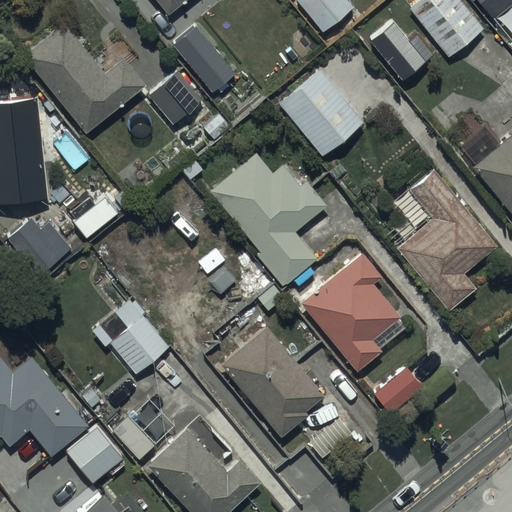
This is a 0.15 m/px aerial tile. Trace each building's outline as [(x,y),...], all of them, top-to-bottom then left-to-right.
[(174,0),(156,0),(163,9),(174,0)] [(349,0),(298,0),(320,27),(351,3),(349,0)] [(461,0),(412,0),(408,3),(446,52),(482,24),(461,0)] [(508,0),(478,0),(491,15),(508,0)] [(63,18),(22,50),(84,127),(143,80),(121,53),(103,67),(63,18)] [(216,55),(191,26),(170,44),(194,73),(205,86),(214,79),(204,66),(207,63),(211,69),(220,62),(215,56),(216,55)] [(317,63),(275,96),(318,150),(360,117),(317,63)] [(176,66),(146,91),(171,121),(201,95),(176,66)] [(34,91),(0,94),(0,197),(45,193),(34,91)] [(497,137),(469,160),(511,212),(511,109),(489,128),(497,137)] [(253,148),(208,185),(259,246),(254,250),(279,280),(313,253),(292,227),(324,201),(303,175),(296,181),(279,160),(269,168),(253,148)] [(494,240),(430,163),(405,184),(407,186),(392,198),(414,224),(394,240),(447,303),(474,281),(462,267),(494,240)] [(70,216),(81,232),(83,231),(84,233),(114,209),(101,192),(93,197),(88,191),(68,208),(73,214),(70,216)] [(81,232),(70,216),(68,217),(64,211),(51,222),(67,243),(81,232)] [(67,243),(51,222),(42,229),(30,214),(5,234),(35,272),(68,246),(66,244),(67,243)] [(379,272),(359,246),(299,296),(354,364),(378,344),(370,334),(397,312),(371,279),(379,272)] [(166,342),(140,310),(108,337),(135,369),(166,342)] [(262,320),(217,357),(278,431),(304,409),(303,407),(321,392),(262,320)] [(0,433),(6,441),(27,425),(48,452),(86,421),(29,351),(9,367),(0,355),(0,433)] [(421,382),(404,362),(372,389),(389,409),(421,382)] [(325,398),(293,422),(319,454),(350,429),(325,398)] [(125,411),(109,425),(137,455),(152,441),(125,411)] [(99,418),(65,446),(90,477),(125,449),(99,418)] [(183,423),(144,460),(175,494),(166,502),(174,511),(221,511),(258,477),(236,454),(224,466),(183,423)] [(119,511),(100,489),(72,511),(119,511)]
